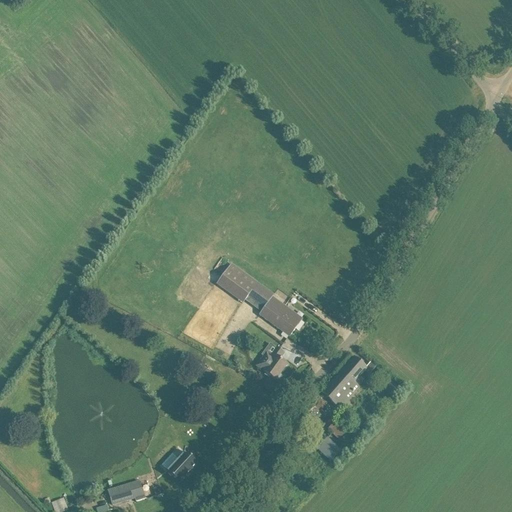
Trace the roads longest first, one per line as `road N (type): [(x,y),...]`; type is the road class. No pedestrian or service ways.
road 1 (unclassified): [(194,511),(356,332),(495,98)]
road 2 (unclassified): [(495,98),(411,0)]
